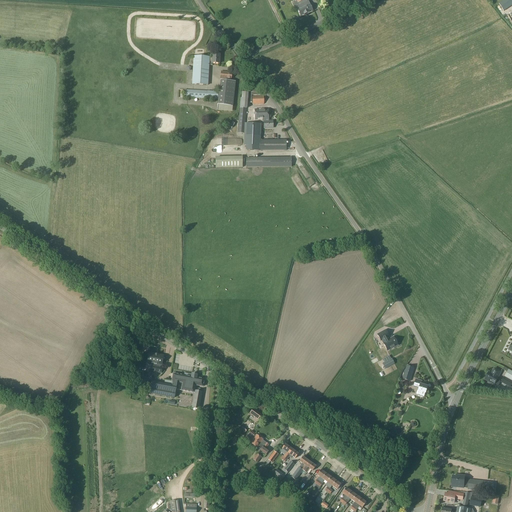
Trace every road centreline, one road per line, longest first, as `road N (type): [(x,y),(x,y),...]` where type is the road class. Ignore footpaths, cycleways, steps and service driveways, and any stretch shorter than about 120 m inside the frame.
road 1 (tertiary): [(382,490),(0,227)]
road 2 (unclassified): [(455,400),(367,244),(242,57)]
road 3 (unknown): [(207,365),(204,437),(182,476),(182,511)]
road 4 (unclassified): [(242,57),(370,0)]
road 5 (secondary): [(455,400),(511,291)]
